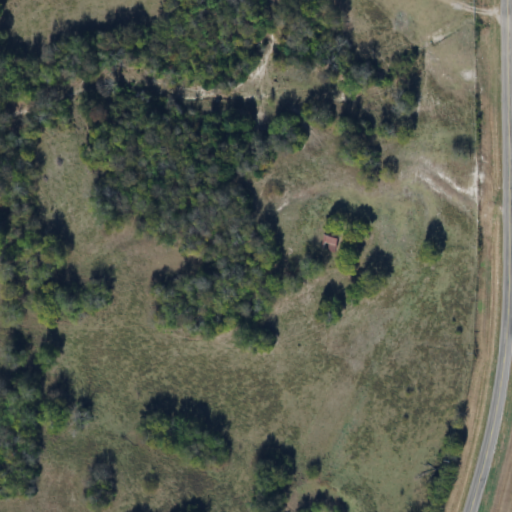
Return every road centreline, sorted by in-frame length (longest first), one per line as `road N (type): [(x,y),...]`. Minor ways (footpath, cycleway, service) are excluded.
road 1 (secondary): [(511,277),(493,435),(470,511)]
road 2 (secondary): [(508,0),(511,211)]
